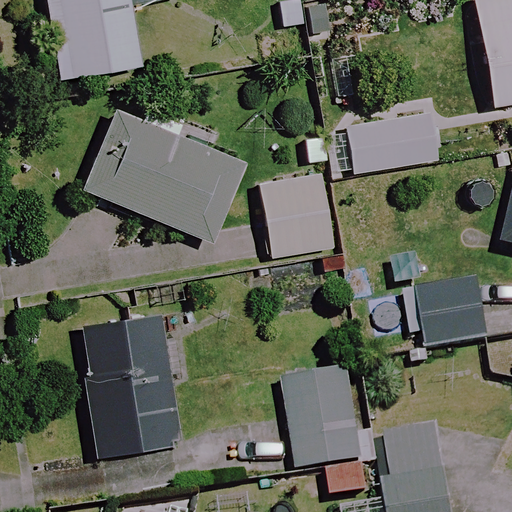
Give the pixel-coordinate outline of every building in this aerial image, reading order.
[(32,0),(47,84),(135,69),(125,8),(170,0),(32,0)] [(511,0),(459,0),(479,109),(511,103),(511,0)] [(235,164),(100,109),(66,194),(200,249),(235,164)] [(431,162),(422,113),(331,129),(339,177),(431,162)] [(511,166),(506,165),(487,243),(511,249),(511,166)] [(330,247),(317,175),(246,187),(259,259),(330,247)] [(479,339),(470,280),(401,291),(410,350),(479,339)] [(172,446),(150,316),(68,329),(76,378),(69,379),(83,461),(172,446)] [(344,370),(270,380),(284,474),(357,463),(344,370)] [(448,511),(433,424),(368,435),(381,511),(448,511)] [(315,471),(319,500),(356,495),(352,466),(315,471)]
